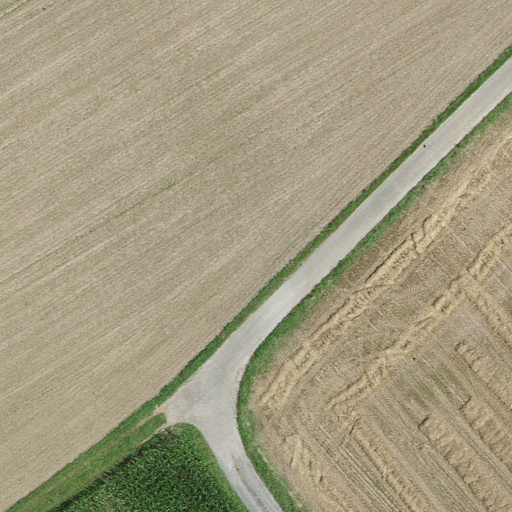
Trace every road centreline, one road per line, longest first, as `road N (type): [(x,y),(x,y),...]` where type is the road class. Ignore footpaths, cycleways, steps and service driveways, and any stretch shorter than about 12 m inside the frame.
road 1 (unclassified): [(511,83),(246,347),(212,397)]
road 2 (track): [(47,511),(212,397),(225,447),(264,511)]
